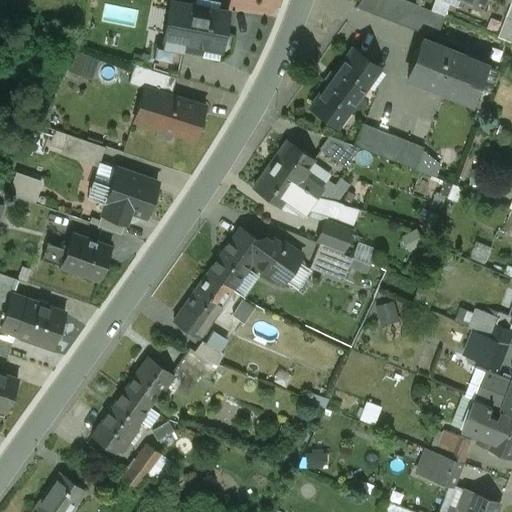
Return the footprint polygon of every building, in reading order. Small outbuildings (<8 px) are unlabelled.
[(444,17),(401,0),(361,0),(356,8),(435,39),(444,17)] [(488,0),(473,0),(473,3),(485,8),(488,0)] [(228,13),(171,2),(163,46),(182,49),(183,49),(182,50),(184,50),(202,54),(203,49),(221,52),(228,13)] [(511,2),(498,38),(511,43),(511,42),(511,2)] [(490,67),(422,40),(407,79),(475,105),(490,67)] [(163,46),(156,45),(151,70),(176,78),(176,79),(178,79),(184,50),(182,50),(182,49),(163,46)] [(352,49),(310,108),(337,127),(379,69),(352,49)] [(147,69),(136,65),(129,84),(142,87),(143,83),(147,69)] [(151,70),(147,69),(143,83),(170,91),(169,96),(170,96),(176,79),(176,78),(151,70)] [(169,96),(151,90),(141,123),(195,140),(205,107),(170,96),(169,96)] [(423,148),(362,124),(354,146),(359,149),(414,170),(423,148)] [(105,148),(68,135),(62,151),(99,164),(105,148)] [(354,146),(328,137),(319,149),(345,168),(359,149),(354,146)] [(314,161),(287,141),(270,165),(297,184),(316,198),(322,189),(303,175),(314,161)] [(297,184),(270,165),(253,189),(280,208),(291,193),(297,184)] [(157,183),(117,169),(105,203),(129,211),(145,217),(157,183)] [(15,195),(36,201),(42,179),(21,173),(15,195)] [(349,185),(339,178),(334,186),(344,192),(349,185)] [(334,186),(328,181),(322,189),(316,198),(337,203),(344,192),(334,186)] [(316,198),(297,184),(291,193),(309,206),(310,207),(316,198)] [(309,206),(291,193),(280,208),(284,211),(303,217),(306,211),(307,209),(309,206)] [(364,211),(316,198),(310,207),(309,206),(307,209),(306,211),(337,219),(340,221),(350,225),(354,218),(361,220),(364,211)] [(129,211),(105,203),(101,214),(125,223),(129,211)] [(125,223),(101,214),(97,226),(121,235),(125,223)] [(350,233),(324,223),(316,243),(319,245),(342,253),(350,233)] [(240,227),(207,273),(232,290),(252,262),(264,245),(240,227)] [(110,248),(72,234),(66,250),(60,267),(99,280),(110,248)] [(272,240),(267,247),(264,245),(252,262),(259,267),(258,269),(268,277),(270,275),(282,284),(301,256),(284,244),(282,246),(272,240)] [(354,257),(369,261),(374,245),(359,241),(354,257)] [(66,250),(47,244),(41,260),(60,267),(66,250)] [(342,253),(319,245),(309,269),(343,282),(352,258),(342,253)] [(207,273),(173,321),(197,339),(232,290),(207,273)] [(18,280),(0,274),(0,299),(9,303),(12,296),(18,280)] [(403,326),(411,302),(383,292),(375,316),(403,326)] [(26,300),(12,296),(9,303),(0,329),(14,334),(53,347),(65,313),(26,300)] [(252,309),(242,303),(233,316),(243,323),(252,309)] [(497,317),(483,311),(475,331),(489,337),(497,317)] [(511,317),(499,312),(497,317),(489,337),(490,337),(509,345),(511,336),(511,317)] [(475,331),(474,331),(465,356),(480,362),(490,337),(489,337),(475,331)] [(509,345),(490,337),(480,362),(499,369),(509,345)] [(12,343),(0,338),(0,355),(7,358),(12,343)] [(223,355),(202,342),(194,352),(208,362),(217,366),(223,355)] [(194,352),(189,348),(173,371),(193,385),(208,362),(194,352)] [(171,375),(147,357),(124,390),(148,407),(149,407),(154,399),(171,375)] [(476,368),(467,391),(466,395),(476,399),(487,373),(476,368)] [(511,388),(511,381),(487,372),(487,373),(476,399),(476,400),(503,411),(511,388)] [(17,380),(0,374),(0,408),(7,411),(17,380)] [(511,388),(503,411),(511,414),(511,388)] [(124,390),(91,437),(115,454),(116,453),(122,453),(130,442),(130,441),(136,433),(132,430),(148,407),(124,390)] [(173,413),(154,399),(149,407),(167,420),(173,413)] [(503,411),(476,400),(464,430),(483,437),(480,444),(489,448),(503,411)] [(367,401),(361,418),(375,424),(382,406),(367,401)] [(511,414),(503,411),(489,448),(511,456),(511,414)] [(173,432),(168,422),(152,431),(157,441),(173,432)] [(458,436),(446,431),(437,453),(449,458),(458,436)] [(471,440),(458,436),(449,458),(462,463),(471,440)] [(146,445),(128,469),(145,477),(160,456),(146,445)] [(437,453),(427,449),(417,473),(453,487),(462,463),(449,458),(437,453)] [(160,456),(145,477),(159,483),(167,472),(165,470),(170,463),(161,455),(160,456)] [(128,469),(114,488),(129,499),(135,490),(145,477),(128,469)] [(69,511),(84,492),(60,475),(36,508),(41,511),(69,511)] [(159,483),(145,477),(135,490),(147,499),(159,483)] [(495,511),(499,503),(465,490),(457,510),(449,507),(447,511),(495,511)] [(413,511),(388,502),(383,511),(413,511)]
